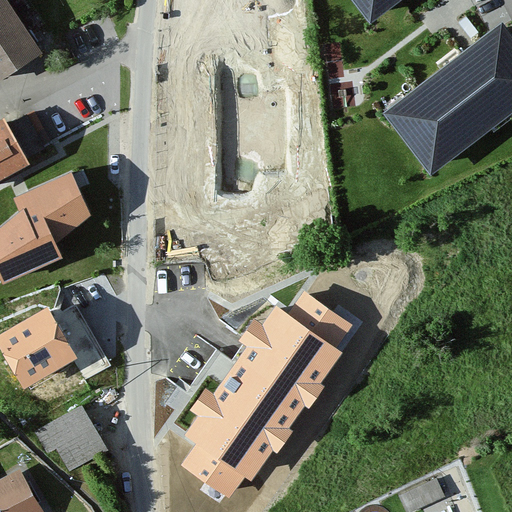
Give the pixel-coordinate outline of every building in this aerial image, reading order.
[(0,0),(0,79),(40,51),(3,0),(0,0)] [(357,0),(370,16),(391,0),(357,0)] [(330,214),(310,47),(234,56),(230,25),(182,30),(184,49),(170,51),(179,122),(197,120),(199,141),(231,137),(230,124),(255,121),(266,216),(230,221),(235,263),(279,258),(274,221),(330,214)] [(434,163),(511,103),(511,60),(498,42),(400,117),(434,163)] [(6,129),(2,124),(0,125),(0,178),(26,164),(24,160),(42,150),(25,119),(6,129)] [(70,176),(18,200),(22,210),(0,230),(0,274),(4,282),(58,258),(52,244),(87,214),(70,176)] [(197,417),(184,435),(196,444),(181,466),(230,500),(245,478),(252,482),(273,451),(277,454),(294,430),(290,428),(305,407),(308,409),(324,386),(320,383),(341,353),(334,349),(351,325),(305,294),(288,317),(275,308),(264,325),(254,319),(238,341),(246,347),(213,394),(204,388),(188,411),(197,417)] [(49,309),(0,337),(0,340),(28,389),(100,346),(82,316),(60,329),(49,309)] [(69,463),(105,445),(83,400),(37,423),(50,449),(60,444),(69,463)] [(0,511),(43,511),(21,472),(0,483),(0,511)] [(404,506),(443,495),(437,474),(398,485),(404,506)]
